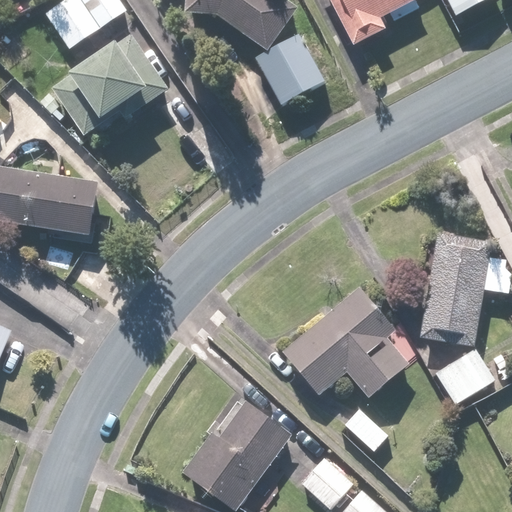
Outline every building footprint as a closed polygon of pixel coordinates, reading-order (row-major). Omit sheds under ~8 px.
[(120,0),(75,0),(50,18),(75,53),(130,13),(120,0)] [(302,11),(287,0),(189,0),(189,18),(224,20),(271,54),(302,11)] [(391,32),(386,23),(424,2),(423,0),(332,0),(359,49),(391,32)] [(449,0),(461,20),(497,0),(449,0)] [(302,36),(258,63),(287,110),(330,84),(302,36)] [(122,115),(128,124),(175,90),(137,37),(57,94),(90,139),(122,115)] [(0,166),(19,147),(0,133),(0,166)] [(103,185),(0,168),(0,225),(95,241),(103,185)] [(511,293),(511,261),(488,259),(490,241),(436,236),(426,341),(480,346),(485,292),(511,294),(511,293)] [(322,396),(350,372),(372,399),(414,365),(391,338),(400,331),(365,288),(286,353),(322,396)] [(0,362),(12,335),(0,328),(0,362)] [(477,350),(436,375),(456,407),(497,382),(477,350)] [(225,435),(218,430),(186,473),(237,511),(238,511),(296,437),(249,402),(225,435)] [(362,411),(347,428),(377,453),(391,436),(362,411)] [(327,458),(304,484),(332,510),(355,485),(327,458)] [(388,511),(365,491),(345,511),(388,511)]
